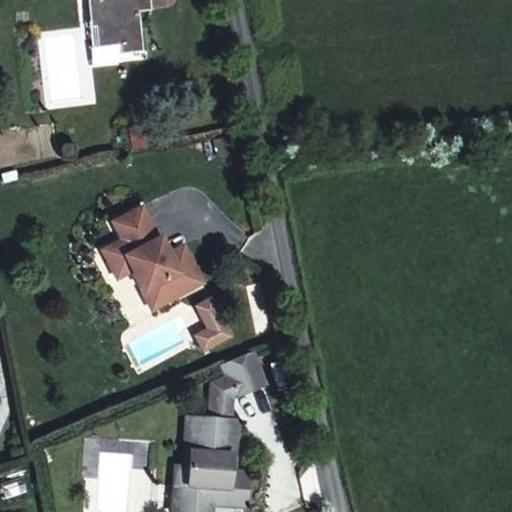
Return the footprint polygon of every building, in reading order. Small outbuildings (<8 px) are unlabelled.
[(143,0),(93,0),(96,20),(102,20),(106,46),(128,41),(131,53),(153,50),(146,12),(143,0)] [(160,10),(158,0),(143,0),(146,12),(160,10)] [(139,127),(144,145),(160,141),(155,123),(139,127)] [(214,269),(203,249),(188,257),(180,243),(170,225),(168,227),(150,195),(125,209),(135,224),(113,236),(124,256),(138,249),(144,260),(163,296),(214,269)] [(180,243),(188,257),(203,249),(196,235),(180,243)] [(144,260),(138,249),(124,256),(131,267),(144,260)] [(220,315),(207,323),(215,337),(242,322),(234,308),(235,308),(222,285),(208,293),(220,315)] [(240,363),(246,380),(273,368),(259,335),(233,346),(240,363)] [(246,380),(240,363),(224,369),(220,402),(240,404),(245,404),(246,380)] [(190,400),(185,450),(194,451),(198,401),(190,400)] [(221,489),(247,492),(251,458),(242,458),(232,457),(230,435),(238,435),(240,404),(220,402),(198,401),(194,451),(185,450),(181,449),(179,466),(186,467),(183,497),(181,511),(206,511),(208,503),(219,504),(221,489)] [(245,404),(240,404),(238,435),(230,435),(232,457),(242,458),(245,404)] [(260,457),(251,458),(247,492),(258,493),(260,457)] [(183,497),(186,467),(179,466),(176,496),(183,497)]
